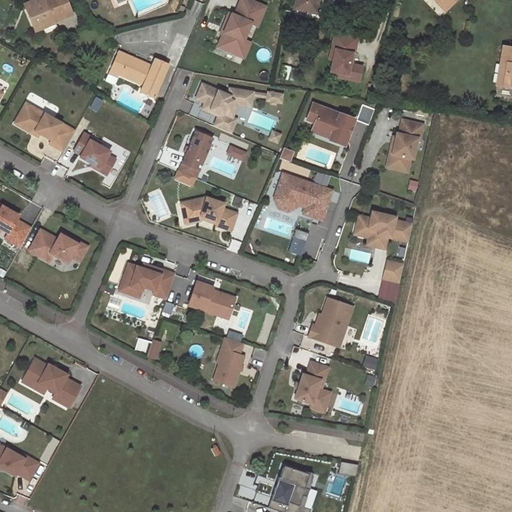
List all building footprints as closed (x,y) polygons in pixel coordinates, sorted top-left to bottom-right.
[(71,14),(65,0),(38,0),(25,6),(34,27),(53,19),(54,21),(71,14)] [(268,6),(255,0),(240,0),(235,12),(255,21),(254,25),(259,27),(268,6)] [(295,0),(294,8),(313,13),(316,0),(295,0)] [(441,1),(435,1),(444,11),(447,7),(441,1)] [(235,12),(233,12),(225,29),(224,33),(246,42),(247,40),(254,25),(255,21),(235,12)] [(35,31),(55,23),(53,19),(34,27),(35,31)] [(224,33),(225,29),(222,28),(219,34),(221,35),(216,47),(246,59),(253,42),(247,40),(246,42),(224,33)] [(360,38),(334,32),(329,59),(334,60),(336,47),(357,52),(360,38)] [(511,47),(503,46),(500,63),(506,64),(502,86),(511,87),(511,47)] [(355,63),(357,52),(336,47),(334,60),(331,72),(336,73),(352,77),(355,63)] [(154,98),(168,65),(154,59),(151,66),(132,57),(131,59),(129,58),(128,55),(118,51),(111,68),(117,71),(118,74),(143,85),(140,92),(154,98)] [(352,77),(336,73),(335,77),(361,83),(365,65),(355,63),(352,77)] [(502,86),(506,64),(500,63),(496,85),(502,86)] [(118,74),(117,71),(111,68),(109,73),(117,77),(118,74)] [(200,83),(195,96),(206,101),(203,107),(217,113),(216,115),(211,125),(229,132),(235,118),(231,117),(225,114),(231,100),(245,103),(246,95),(247,91),(227,88),(227,92),(226,94),(216,90),(200,83)] [(281,94),(266,92),(265,94),(265,98),(264,100),(279,102),(281,94)] [(206,101),(195,96),(193,98),(202,102),(200,108),(216,115),(217,113),(203,107),(206,101)] [(225,114),(231,117),(236,105),(244,106),(245,103),(231,100),(225,114)] [(354,120),(312,104),(306,120),(314,123),(313,128),(331,134),(329,140),(341,145),(343,140),(346,141),(354,120)] [(31,106),(21,123),(40,134),(51,140),(49,143),(63,151),(75,131),(31,106)] [(391,143),(387,160),(408,165),(410,158),(413,159),(417,139),(420,139),(423,124),(402,120),(399,134),(396,133),(395,137),(394,143),(391,143)] [(331,134),(313,128),(310,133),(329,140),(331,134)] [(194,130),(177,170),(196,178),(213,138),(194,130)] [(272,131),(269,139),(277,143),(281,135),(272,131)] [(81,138),(72,157),(80,160),(79,162),(92,168),(100,171),(99,173),(108,178),(113,165),(105,161),(107,158),(108,154),(98,149),(99,146),(81,138)] [(242,161),(246,151),(228,144),(224,154),(242,161)] [(407,172),(408,165),(387,160),(386,167),(407,172)] [(322,220),(332,191),(283,174),(274,199),(276,202),(285,206),(288,198),(298,202),(297,205),(298,205),(305,207),(303,214),(322,220)] [(214,223),(229,229),(236,212),(222,205),(224,201),(206,194),(206,195),(204,194),(180,197),(181,205),(186,205),(188,212),(200,210),(199,211),(216,218),(215,221),(214,223)] [(285,206),(276,202),(279,208),(288,211),(297,207),(298,205),(297,205),(298,202),(288,198),(285,206)] [(16,220),(19,215),(0,204),(0,228),(1,229),(8,233),(5,238),(20,247),(31,228),(16,220)] [(186,205),(181,205),(183,218),(201,215),(215,221),(216,218),(199,211),(200,210),(188,212),(186,205)] [(400,240),(405,223),(394,221),(395,218),(372,213),(370,219),(359,217),(357,226),(357,225),(354,235),(369,238),(377,240),(379,231),(387,233),(386,237),(400,240)] [(412,225),(405,223),(400,240),(408,242),(412,225)] [(57,239),(40,229),(28,250),(49,262),(53,255),(67,263),(71,257),(73,252),(82,257),(88,247),(79,242),(78,244),(60,234),(57,239)] [(377,240),(369,238),(367,245),(384,249),(386,237),(387,233),(379,231),(377,240)] [(61,232),(60,234),(78,244),(79,242),(61,232)] [(73,252),(71,257),(79,261),(82,257),(73,252)] [(399,282),(403,265),(387,262),(383,279),(399,282)] [(166,299),(175,274),(151,266),(150,271),(142,268),(128,263),(119,291),(128,293),(130,286),(142,290),(143,287),(154,291),(153,294),(166,299)] [(213,287),(196,281),(188,305),(217,315),(219,310),(230,314),(235,298),(218,292),(218,294),(211,292),(212,290),(213,287)] [(142,290),(130,286),(128,293),(139,297),(142,290)] [(347,325),(353,307),(327,298),(322,315),(317,329),(312,327),(309,337),(335,346),(343,324),(347,325)] [(219,310),(217,315),(228,319),(230,314),(219,310)] [(313,324),(312,327),(317,329),(322,315),(319,314),(315,326),(313,324)] [(347,325),(343,324),(335,346),(339,347),(347,325)] [(240,355),(244,344),(226,338),(222,351),(227,353),(223,364),(221,363),(214,381),(235,388),(245,357),(240,355)] [(155,359),(159,346),(151,343),(147,356),(155,359)] [(227,353),(222,351),(218,362),(221,363),(223,364),(227,353)] [(68,407),(80,386),(65,378),(66,375),(48,365),(47,366),(34,359),(24,378),(32,383),(34,381),(46,387),(56,393),(53,398),(68,407)] [(294,398),(311,404),(317,389),(320,380),(323,381),(328,367),(310,361),(306,375),(302,374),(299,383),(297,388),(294,398)] [(43,393),(46,387),(34,381),(32,383),(24,378),(22,381),(43,393)] [(29,479),(38,463),(25,455),(24,458),(2,445),(0,445),(0,465),(3,468),(15,475),(16,472),(29,479)] [(219,454),(215,446),(210,449),(214,457),(219,454)] [(341,461),(339,474),(355,477),(358,464),(341,461)] [(278,463),(274,475),(279,477),(277,474),(280,466),(282,465),(278,463)] [(266,497),(263,506),(280,511),(285,511),(294,485),(296,486),(301,471),(282,465),(280,466),(277,474),(279,477),(277,482),(279,482),(277,486),(275,486),(272,496),(269,495),(266,497)]
